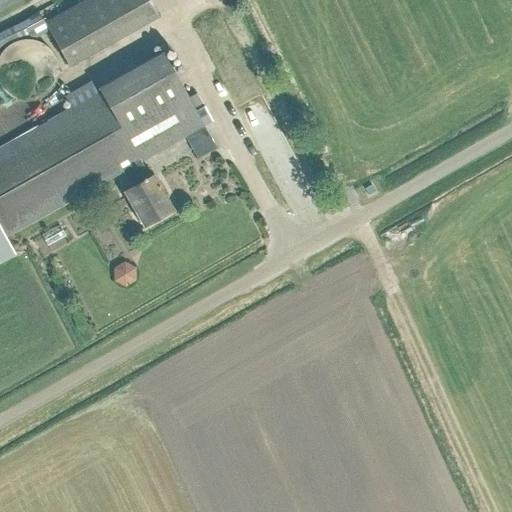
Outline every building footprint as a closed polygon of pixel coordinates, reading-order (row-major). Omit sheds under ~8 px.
[(82,0),(43,22),(67,66),(156,16),(147,0),(82,0)] [(225,0),(211,7),(227,43),(243,36),(226,0),(225,0)] [(0,26),(9,43),(17,40),(33,31),(24,14),(0,26)] [(54,57),(49,49),(42,43),(34,40),(25,38),(17,40),(9,43),(2,49),(0,51),(0,86),(4,92),(12,97),(21,100),(30,100),(39,97),(47,92),(52,84),(56,75),(56,66),(54,57)] [(98,91),(0,145),(0,260),(13,254),(4,237),(120,171),(129,186),(121,191),(140,226),(172,208),(152,173),(148,176),(139,160),(202,125),(161,51),(96,88),(98,91)] [(46,244),(74,233),(68,218),(40,229),(46,244)] [(120,254),(120,274),(138,273),(138,254),(120,254)]
